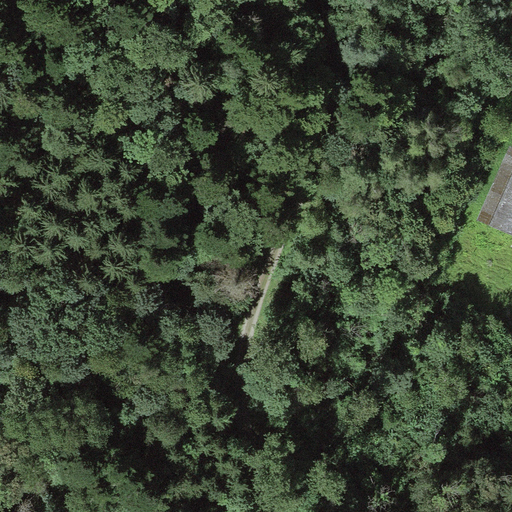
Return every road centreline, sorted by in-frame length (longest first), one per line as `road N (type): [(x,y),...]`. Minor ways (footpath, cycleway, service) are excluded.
road 1 (motorway): [(0,55),(309,161),(511,258)]
road 2 (track): [(269,511),(239,420),(238,346),(300,201),(314,143),(319,102),(305,0)]
road 3 (motorway): [(260,0),(358,34),(511,110)]
